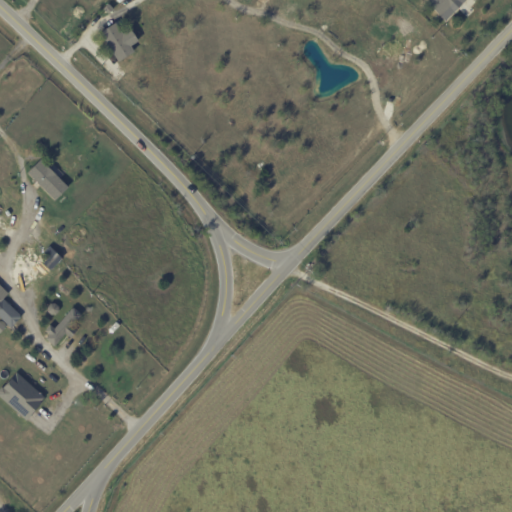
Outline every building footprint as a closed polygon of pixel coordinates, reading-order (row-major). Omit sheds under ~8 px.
[(464,0),(427,0),(425,3),(442,21),(464,0)] [(127,29),(119,34),(113,23),(97,33),(115,62),(132,51),(128,46),(135,41),(127,29)] [(66,187),(36,159),(24,173),(53,200),(66,187)] [(59,258),(47,246),(36,258),(49,270),(59,258)] [(13,327),(10,330),(0,320),(0,301),(1,300),(21,318),(13,327)] [(59,311),(55,315),(51,315),(48,313),(48,308),(50,304),(55,304),(59,307),(59,311)] [(71,337),(70,338),(64,334),(53,347),(44,339),(48,335),(44,331),(49,325),(53,329),(72,307),(81,315),(71,327),(76,331),(71,337)] [(0,386),(0,399),(22,420),(43,398),(14,371),(0,386)]
